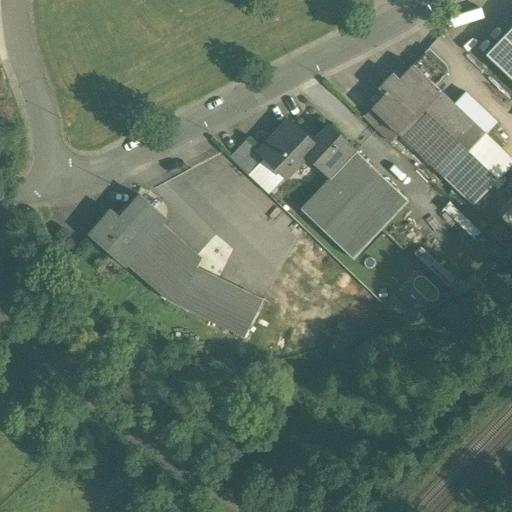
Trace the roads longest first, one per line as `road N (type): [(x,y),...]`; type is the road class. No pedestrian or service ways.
road 1 (residential): [(61,184),(326,63),(427,0)]
road 2 (residential): [(61,184),(24,96),(14,0)]
